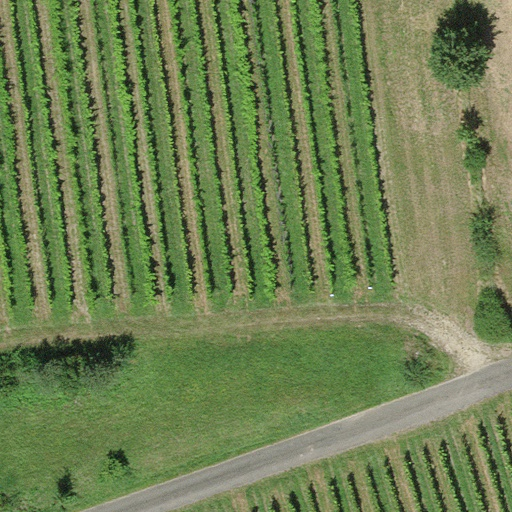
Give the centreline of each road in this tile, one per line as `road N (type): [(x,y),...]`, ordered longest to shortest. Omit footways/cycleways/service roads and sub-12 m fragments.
road 1 (track): [(488,380),(454,343),(387,321),(0,360)]
road 2 (unclassified): [(110,511),(511,371)]
